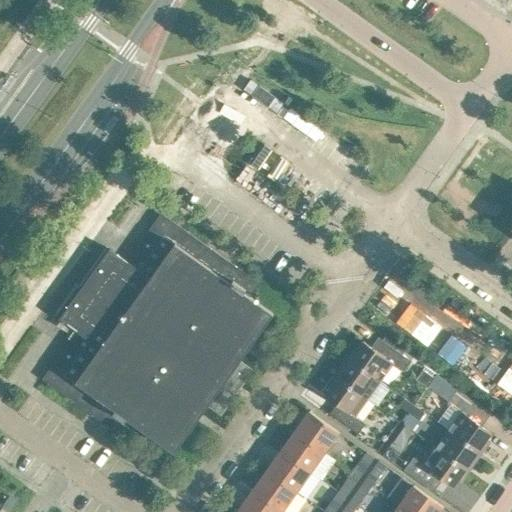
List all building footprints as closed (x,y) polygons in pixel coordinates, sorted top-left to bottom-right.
[(240,360),(246,352),(273,314),(273,315),(274,313),(250,296),(260,283),(161,213),(127,261),(110,248),(60,318),(77,331),(43,378),(117,432),(127,418),(175,452),(176,451),(175,451),(208,405),(221,414),(253,369),(240,360)] [(411,360),(383,340),(382,341),(386,344),(380,352),(363,341),(359,348),(356,346),(348,356),(381,380),(393,363),(404,370),(411,360)] [(381,380),(348,356),(335,374),(368,398),(381,380)] [(431,382),(434,377),(423,369),(416,379),(427,387),(428,386),(431,382)] [(368,398),(335,374),(327,386),(330,388),(325,395),(341,406),(334,416),(363,436),(368,429),(364,426),(366,423),(355,416),(368,398)] [(443,379),(437,374),(434,377),(431,382),(428,386),(435,391),(443,379)] [(476,421),(485,408),(457,389),(447,402),(461,412),(449,428),(482,452),(490,441),(487,439),(492,433),(476,421)] [(410,412),(415,404),(406,398),(400,406),(410,412)] [(426,411),(415,404),(410,412),(420,419),(426,411)] [(339,432),(310,411),(295,431),(325,452),(339,432)] [(469,470),(482,452),(449,428),(436,447),(469,470)] [(325,452),(295,431),(281,450),(311,472),(325,452)] [(461,482),(469,470),(436,447),(424,464),(414,457),(404,470),(434,491),(435,490),(429,486),(437,475),(453,487),(458,480),(461,482)] [(311,472),(281,450),(267,471),(297,492),(311,472)] [(374,456),(367,451),(353,471),(359,476),(374,456)] [(386,465),(379,460),(365,479),(372,485),(386,465)] [(297,492),(267,471),(253,490),(283,511),(297,492)] [(345,496),(359,476),(353,471),(338,491),(345,496)] [(358,504),(372,485),(365,479),(351,499),(358,504)] [(410,511),(439,511),(443,506),(414,485),(400,504),(410,511)] [(282,511),(283,511),(253,490),(239,509),(243,511),(282,511)] [(324,511),(333,511),(345,496),(338,491),(324,511)] [(11,511),(21,499),(13,494),(3,508),(0,511),(11,511)] [(352,511),(358,504),(351,499),(341,511),(352,511)]
